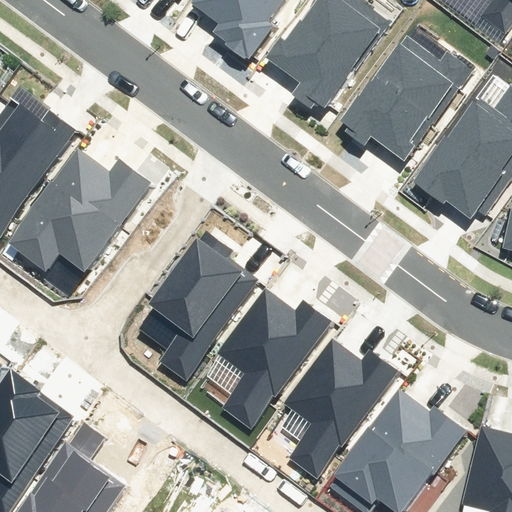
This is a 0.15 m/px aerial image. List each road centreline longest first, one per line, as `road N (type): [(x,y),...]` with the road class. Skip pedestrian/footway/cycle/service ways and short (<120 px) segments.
road 1 (residential): [(231,139),(444,299),(511,332)]
road 2 (residential): [(287,511),(74,347)]
road 3 (residential): [(74,347),(231,139)]
road 4 (residential): [(45,0),(231,139)]
